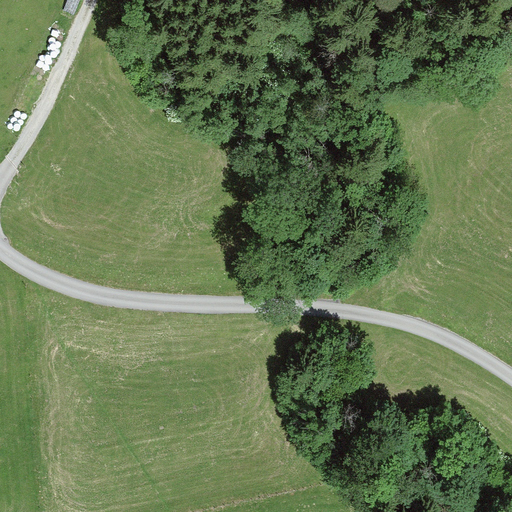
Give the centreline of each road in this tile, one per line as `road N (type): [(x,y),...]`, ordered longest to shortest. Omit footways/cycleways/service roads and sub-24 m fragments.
road 1 (track): [(0,250),(30,274),(102,299),(355,313),(449,339),(511,378)]
road 2 (track): [(88,0),(44,110),(0,184)]
